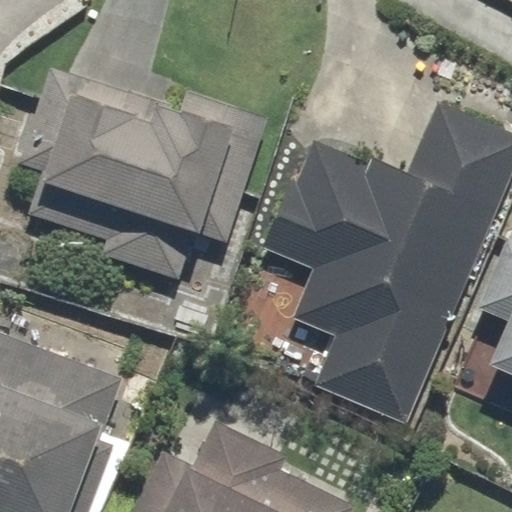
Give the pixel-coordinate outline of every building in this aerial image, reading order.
[(187,118),(53,80),(46,106),(35,103),(12,182),(39,190),(25,235),(182,281),(194,238),(222,246),(260,114),(194,95),(187,118)] [(400,435),(511,147),(511,141),(431,110),(405,178),(302,137),(260,245),(312,265),(288,325),(331,342),(309,399),(400,435)] [(511,236),(505,234),(473,313),(498,323),(478,373),(511,386),(511,236)] [(121,380),(0,332),(0,511),(99,511),(127,443),(100,432),(121,380)] [(177,457),(157,448),(128,511),(350,511),(359,493),(320,476),(314,490),(276,473),(284,456),(195,417),(177,457)]
